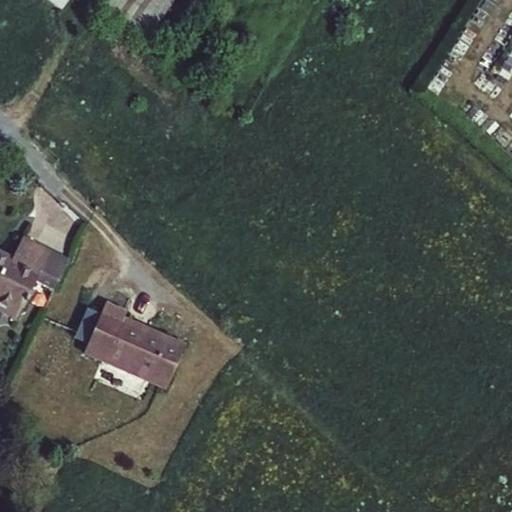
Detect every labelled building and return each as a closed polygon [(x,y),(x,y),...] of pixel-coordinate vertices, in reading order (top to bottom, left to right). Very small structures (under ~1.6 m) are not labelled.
[(41,0),(58,13),(68,0),(41,0)] [(167,0),(108,0),(102,11),(145,40),(167,8),(171,2),(167,0)] [(11,261),(0,255),(0,313),(15,321),(35,282),(52,290),(57,281),(68,259),(50,250),(48,254),(21,240),(11,261)] [(133,327),(134,323),(123,318),(126,312),(105,303),(84,350),(166,387),(184,347),(148,330),(147,333),(133,327)] [(148,330),(134,323),(133,327),(147,333),(148,330)]
